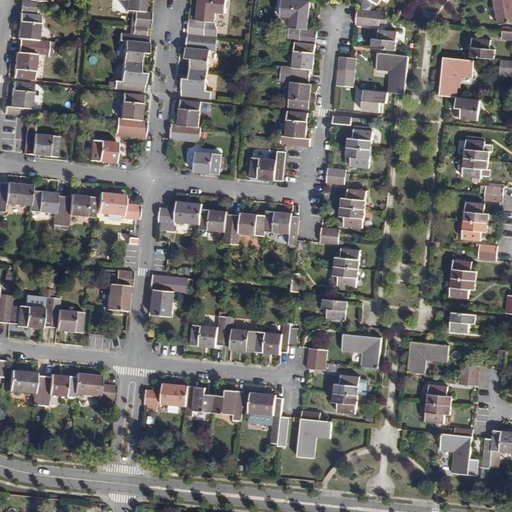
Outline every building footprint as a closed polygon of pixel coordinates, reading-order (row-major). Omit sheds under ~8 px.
[(21,0),(21,13),(37,15),(38,8),(39,1),(48,2),(47,0),(21,0)] [(134,25),(148,27),(151,27),(152,12),(144,12),(145,0),(127,0),(127,10),(125,24),(131,25),(134,25)] [(197,0),(196,18),(205,19),(214,20),(215,10),(224,11),(225,0),(197,0)] [(302,29),(301,44),(301,45),(316,46),(318,31),(308,30),(311,3),(285,0),(283,0),(282,17),(291,18),(290,29),(302,29)] [(511,0),(495,0),(493,1),(499,25),(511,22),(511,0)] [(358,8),(357,15),(374,17),(386,18),(387,11),(358,8)] [(20,46),(49,48),(49,46),(50,41),(38,40),(41,15),(37,15),(21,13),(18,39),(21,39),(20,46)] [(373,24),(374,17),(357,15),(356,23),(373,24)] [(189,18),(187,34),(203,35),(205,19),(196,18),(189,18)] [(125,41),(124,61),(141,63),(141,53),(148,54),(150,34),(148,34),(148,27),(134,25),(134,31),(134,33),(121,32),(120,41),(125,41)] [(372,38),(371,47),(395,49),(397,30),(378,28),(377,38),(372,38)] [(511,32),(501,32),(501,39),(511,40),(511,32)] [(490,40),(471,38),(469,57),(493,60),(495,50),(489,49),(490,40)] [(191,68),(208,70),(210,50),(216,51),(217,43),(187,40),(185,58),(192,58),(191,68)] [(295,43),(294,52),(315,55),(316,46),(301,45),(301,44),(295,43)] [(48,56),(49,48),(20,46),(19,53),(16,53),(14,78),(35,80),(37,55),(48,56)] [(281,73),(310,76),(311,69),(314,69),(315,55),(294,52),(293,66),(282,65),(281,73)] [(390,71),(388,92),(398,93),(405,94),(409,55),(378,52),(376,69),(390,71)] [(439,96),(457,98),(458,88),(460,88),(461,76),(473,77),(475,61),(444,57),(439,96)] [(511,61),(500,60),(499,76),(511,76),(511,61)] [(141,63),(124,61),(122,81),(116,80),(115,88),(144,91),(146,73),(140,72),(141,63)] [(208,70),(191,68),(190,78),(184,77),(182,95),(211,98),(212,90),(206,90),(208,70)] [(338,70),(335,100),(352,102),(356,71),(338,70)] [(309,83),(310,76),(281,73),(280,80),(291,81),(289,106),(310,108),(312,83),(309,83)] [(34,84),(13,82),(11,106),(6,106),(5,114),(35,117),(35,109),(32,109),(34,84)] [(386,103),(388,92),(364,90),(362,110),(380,112),(381,102),(386,103)] [(117,118),(117,125),(147,128),(148,121),(141,120),(143,95),(123,93),(120,118),(117,118)] [(482,101),(457,98),(455,109),(462,109),(461,119),(480,121),(482,101)] [(172,131),(201,134),(201,130),(202,126),(199,126),(202,101),(181,99),(179,124),(173,123),(172,131)] [(309,113),(288,110),(286,135),(282,134),(281,142),(311,145),(312,137),(307,137),(309,113)] [(353,117),(334,115),(333,123),(352,125),(353,117)] [(35,126),(28,125),(25,154),(57,158),(59,137),(34,135),(35,126)] [(147,128),(117,125),(116,133),(146,136),(147,128)] [(348,146),(372,149),(374,130),(355,128),(354,137),(349,137),(348,146)] [(200,141),(201,134),(172,131),(171,138),(200,141)] [(118,143),(92,140),(90,161),(116,163),(116,161),(118,143)] [(466,140),(464,159),(489,161),(490,151),(485,151),(485,142),(466,140)] [(370,167),(372,149),(348,146),(347,156),(352,156),(351,166),(370,167)] [(286,151),(279,150),(278,159),(252,156),(250,178),(283,181),(286,151)] [(222,153),(197,151),(195,169),(194,172),(220,174),(222,153)] [(489,161),(464,159),(462,177),(482,179),(482,176),(489,177),(490,170),(487,170),(489,161)] [(347,168),(328,166),(328,174),(346,176),(347,168)] [(327,181),(345,183),(346,176),(328,174),(327,181)] [(6,204),(30,206),(32,191),(33,191),(34,185),(0,182),(0,185),(0,211),(5,212),(6,204)] [(485,193),(503,195),(504,188),(485,186),(485,193)] [(348,196),(342,196),(341,205),(365,208),(367,189),(349,187),(348,196)] [(53,225),(61,226),(64,197),(57,196),(57,193),(33,191),(32,191),(30,206),(30,211),(54,214),(53,225)] [(125,195),(100,192),(98,213),(123,216),(123,218),(140,220),(141,204),(125,203),(125,195)] [(502,204),(503,195),(485,193),(484,202),(502,204)] [(72,197),(64,197),(61,226),(68,227),(70,215),(95,218),(97,197),(72,194),(72,197)] [(201,223),(203,208),(203,203),(178,200),(177,208),(160,206),(159,222),(176,223),(177,221),(201,223)] [(463,221),(487,223),(488,213),(483,213),(484,204),(465,202),(463,221)] [(341,205),(340,215),(346,216),(344,224),(363,226),(365,208),(341,205)] [(231,243),(234,213),(227,213),(228,210),(203,208),(201,223),(200,229),(225,231),(224,243),(231,243)] [(265,230),(266,230),(289,233),(288,244),(296,245),(299,216),(292,215),(292,212),(266,210),(266,212),(267,214),(265,230)] [(234,213),(231,243),(239,244),(240,232),(265,235),(266,230),(265,230),(267,214),(241,211),(241,214),(234,213)] [(487,223),(463,221),(461,239),(480,241),(481,232),(486,232),(487,223)] [(322,226),(321,234),(340,236),(340,228),(322,226)] [(339,243),(340,236),(321,234),(320,241),(339,243)] [(479,244),(478,252),(497,254),(498,246),(479,244)] [(335,265),(359,267),(361,249),(342,247),(341,256),(336,256),(335,265)] [(496,262),(497,254),(478,252),(478,260),(496,262)] [(453,260),(451,279),(476,282),(477,272),(471,271),(473,262),(453,260)] [(359,267),(335,265),(334,275),(332,274),(332,283),(357,286),(359,267)] [(134,272),(117,270),(115,284),(109,283),(106,310),(128,311),(130,287),(133,287),(134,272)] [(302,272),(294,272),(292,285),(292,290),(300,291),(302,272)] [(182,277),(153,274),(152,289),(154,289),(152,314),(173,316),(175,290),(181,291),(182,277)] [(188,291),(189,278),(182,277),(181,291),(188,291)] [(476,282),(451,279),(449,298),(469,299),(470,291),(475,292),(476,282)] [(28,306),(12,304),(10,324),(16,324),(18,325),(43,328),(43,326),(50,326),(53,297),(54,288),(44,287),(43,296),(30,294),(28,306)] [(0,322),(10,324),(12,304),(14,294),(0,293),(0,322)] [(53,297),(50,326),(57,327),(57,330),(82,332),(84,312),(59,309),(61,298),(53,297)] [(328,307),(327,317),(346,318),(348,300),(324,297),(323,307),(328,307)] [(475,315),(451,313),(449,331),(468,333),(469,324),(474,325),(475,315)] [(217,344),(224,344),(227,315),(219,314),(219,326),(194,323),(191,343),(217,346),(217,344)] [(235,316),(227,315),(224,344),(231,345),(231,348),(256,351),(258,330),(233,327),(235,316)] [(283,333),(258,330),(256,351),(281,353),(282,351),(289,352),(290,345),(292,326),(292,322),(284,321),(283,333)] [(292,326),(290,345),(298,345),(300,327),(292,326)] [(381,335),(343,332),(341,349),(363,350),(361,365),(378,367),(381,335)] [(449,345),(411,341),(407,372),(424,374),(426,359),(448,362),(449,345)] [(308,360),(326,362),(328,348),(309,347),(308,360)] [(507,351),(498,350),(496,368),(504,369),(507,351)] [(326,362),(308,360),(307,367),(326,369),(326,362)] [(460,378),(478,380),(480,366),(461,365),(460,378)] [(34,405),(41,406),(44,377),(38,376),(38,373),(12,371),(10,391),(35,394),(34,405)] [(360,375),(341,373),(341,383),(335,382),(334,391),(358,394),(360,375)] [(100,399),(116,400),(117,385),(101,383),(102,376),(78,374),(78,377),(76,394),(100,397),(100,399)] [(52,378),(44,377),(41,406),(44,406),(49,407),(50,395),(75,398),(76,394),(78,377),(52,375),(52,378)] [(477,387),(478,380),(460,378),(459,385),(477,387)] [(188,405),(190,385),(164,382),(163,390),(147,388),(146,403),(162,405),(162,403),(187,405),(188,405)] [(428,384),(426,403),(451,406),(452,396),(447,396),(448,386),(428,384)] [(208,387),(190,385),(188,405),(187,405),(186,414),(194,415),(194,410),(214,412),(216,394),(207,393),(208,387)] [(226,395),(216,394),(214,412),(234,414),(233,419),(241,420),(245,391),(226,389),(226,395)] [(272,441),(279,441),(281,415),(282,415),(284,397),(277,396),(277,393),(251,390),(249,411),(274,414),(272,441)] [(357,412),(358,394),(334,391),(333,401),(338,401),(338,410),(357,412)] [(451,406),(426,403),(424,422),(444,424),(445,414),(450,415),(451,406)] [(303,410),(302,417),(321,419),(321,418),(321,411),(303,410)] [(281,415),(279,441),(278,444),(286,445),(289,416),(282,415),(281,415)] [(321,419),(302,417),(298,455),(315,457),(317,435),(331,436),(333,420),(321,418),(321,419)] [(454,428),(453,435),(472,437),(473,430),(454,428)] [(511,432),(493,431),(492,439),(491,451),(511,453),(511,432)] [(470,459),(472,437),(453,435),(440,434),(439,450),(453,452),(451,474),(476,476),(478,460),(470,459)] [(491,451),(492,439),(484,439),(481,468),(489,469),(491,451)]
